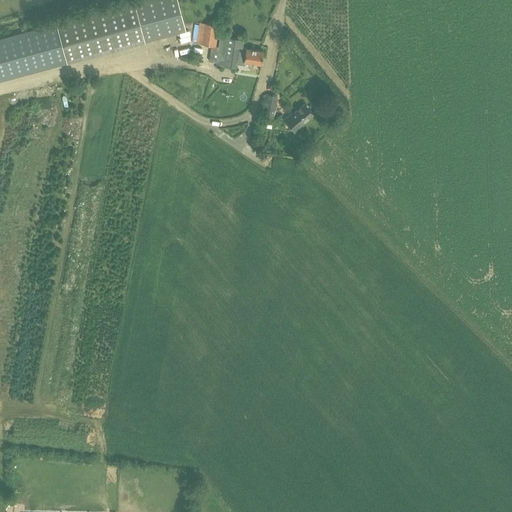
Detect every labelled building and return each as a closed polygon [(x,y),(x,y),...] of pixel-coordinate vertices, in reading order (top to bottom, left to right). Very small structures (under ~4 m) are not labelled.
[(56,24),(67,62),(145,41),(186,31),(177,0),(139,0),(134,1),(134,3),(56,24)] [(196,44),(216,47),(219,26),(201,23),(199,23),(196,44)] [(215,64),(237,68),(238,64),(245,65),(245,62),(261,64),(263,50),(246,48),(243,48),(244,39),(220,35),(218,51),(210,50),(209,62),(216,63),(215,64)] [(263,118),(273,120),(277,96),(267,94),(263,118)] [(285,119),(295,131),(303,125),(302,124),(313,115),(304,104),(293,114),(292,113),(285,119)]
